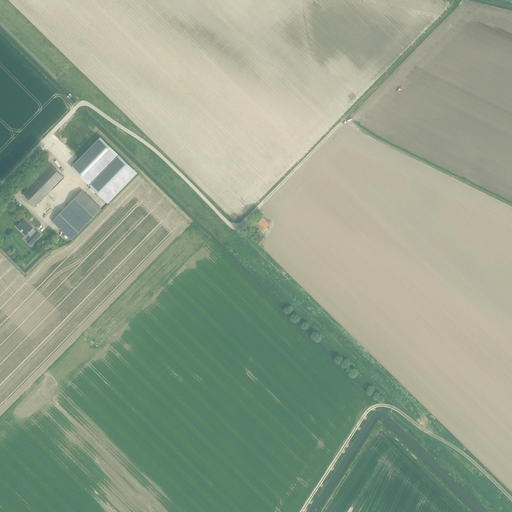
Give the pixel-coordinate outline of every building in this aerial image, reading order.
[(100,138),(72,167),(108,202),(136,173),(100,138)] [(36,206),(39,202),(63,177),(47,161),(24,185),(28,189),(23,194),(36,206)] [(82,190),(67,206),(52,221),(72,240),(101,209),(82,190)] [(8,207),(14,200),(10,197),(4,203),(8,207)] [(258,219),(255,222),(265,232),(268,229),(267,227),(269,224),(263,217),(260,220),(258,219)] [(40,234),(28,222),(24,219),(17,227),(25,235),(26,234),(29,237),(32,234),(36,239),(40,234)]
